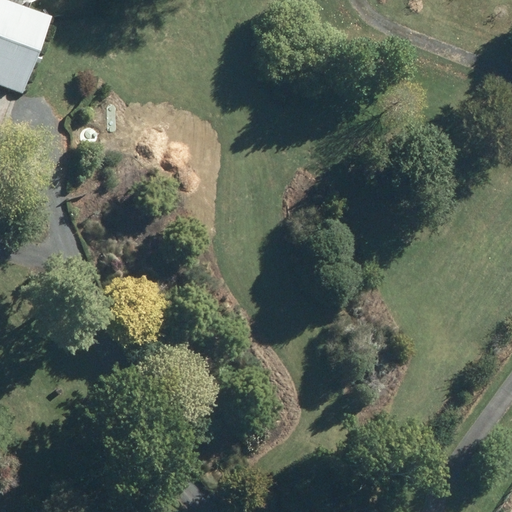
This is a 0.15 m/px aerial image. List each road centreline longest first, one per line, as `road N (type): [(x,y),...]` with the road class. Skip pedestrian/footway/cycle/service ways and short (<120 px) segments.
road 1 (track): [(213,511),(185,491),(116,391),(58,254),(40,178),(0,130)]
road 2 (track): [(435,511),(442,474),(511,382)]
